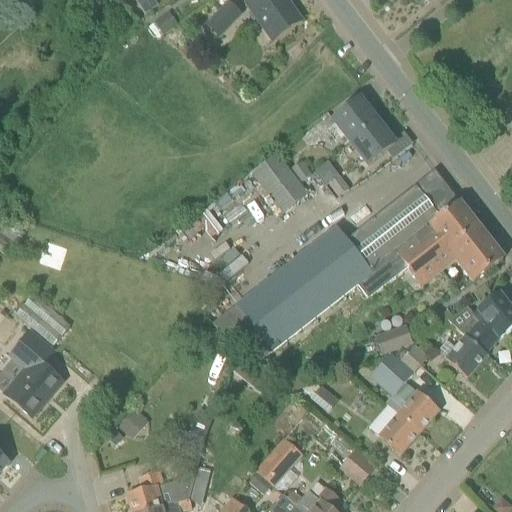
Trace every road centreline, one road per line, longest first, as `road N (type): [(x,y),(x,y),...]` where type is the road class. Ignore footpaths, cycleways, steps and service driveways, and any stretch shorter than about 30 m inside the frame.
road 1 (tertiary): [(511,232),(383,63)]
road 2 (residential): [(418,511),(511,404)]
